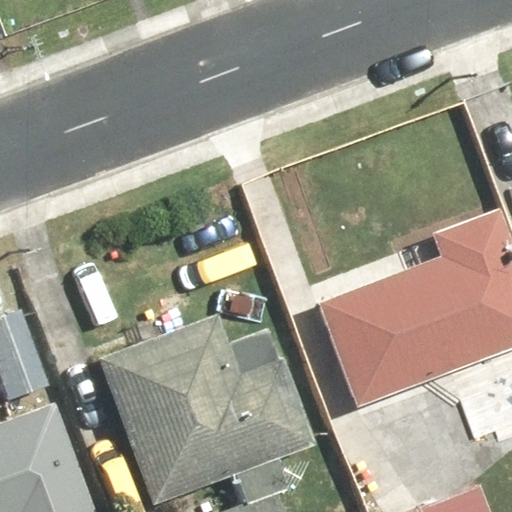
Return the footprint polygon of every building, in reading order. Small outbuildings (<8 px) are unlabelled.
[(511,340),(511,242),(497,205),(423,233),(432,256),(307,304),(347,405),(511,340)] [(16,304),(0,309),(0,401),(0,402),(45,386),(16,304)] [(310,440),(260,327),(224,343),(209,308),(83,363),(148,511),(310,440)] [(0,511),(89,511),(45,392),(0,408),(0,511)] [(488,511),(477,481),(396,511),(488,511)] [(278,511),(271,493),(221,511),(278,511)]
